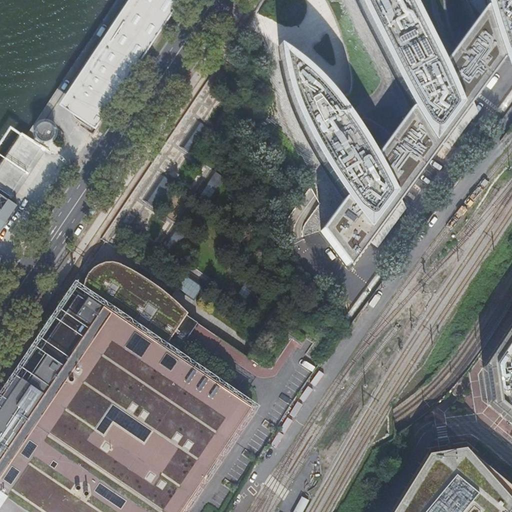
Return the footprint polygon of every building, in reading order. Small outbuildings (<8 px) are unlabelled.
[(323,0),(326,4),(328,9),(336,27),(341,42),(342,46),(345,54),(348,66),(349,74),(350,83),(350,87),(349,92),(348,94),(347,95),(343,97),(341,97),(339,96),(334,95),(337,98),(339,101),(343,106),(345,106),(347,106),(350,105),(352,103),(354,101),(356,99),(357,96),(357,93),(358,90),(357,86),(357,83),(357,81),(356,78),(356,75),(355,73),(354,68),(353,64),(352,61),(351,56),(350,52),(348,49),(347,43),(344,38),(343,33),(341,28),(339,24),(338,22),(335,16),(332,10),(330,6),(328,1),(327,0),(323,0)] [(327,0),(328,1),(330,6),(332,10),(335,16),(338,22),(339,24),(341,28),(343,33),(344,38),(347,43),(348,49),(350,52),(351,56),(352,61),(353,64),(354,68),(355,73),(356,75),(356,78),(357,81),(357,83),(357,86),(358,90),(357,93),(357,96),(356,99),(354,101),(352,103),(350,105),(347,106),(345,106),(343,106),(350,117),(351,114),(352,113),(353,111),(355,110),(357,110),(360,110),(365,112),(372,115),(375,117),(378,119),(383,123),(385,124),(389,128),(392,131),(393,133),(411,108),(408,103),(403,94),(398,85),(393,76),(389,67),(384,58),(380,49),(375,40),(371,31),(366,22),(362,13),(357,4),(355,0),(327,0)] [(433,144),(461,106),(458,97),(454,88),(451,80),(447,72),(444,64),(443,63),(438,53),(434,44),(429,35),(425,26),(420,17),(415,8),(411,0),(355,0),(357,4),(362,13),(366,22),(371,31),(375,40),(380,49),(384,58),(389,67),(393,76),(398,85),(403,94),(408,103),(411,108),(415,115),(417,119),(422,127),(426,134),(430,139),(433,144)] [(411,0),(415,8),(420,17),(425,26),(429,35),(434,44),(438,53),(443,63),(444,64),(457,46),(455,45),(454,43),(451,36),(448,28),(446,20),(444,11),(444,3),(443,0),(464,0),(468,6),(471,14),(473,19),(473,22),(473,24),(485,7),(483,0),(411,0)] [(502,60),(511,47),(511,0),(483,0),(485,7),(487,13),(488,17),(490,24),(492,30),(494,36),(497,44),(499,50),(501,57),(502,60)] [(345,199),(321,231),(348,267),(349,269),(369,242),(397,204),(441,144),(469,105),(502,60),(501,57),(499,50),(497,44),(494,36),(492,30),(490,24),(488,17),(487,13),(485,7),(473,24),(457,46),(444,64),(447,72),(451,80),(454,88),(458,97),(461,106),(433,144),(430,139),(426,134),(422,127),(417,119),(415,115),(411,108),(393,133),(376,156),(380,163),(384,170),(389,179),(392,187),(396,194),(369,230),(366,226),(363,223),(359,218),(356,214),(353,210),(350,205),(345,199)] [(366,226),(369,230),(396,194),(392,187),(389,179),(384,170),(380,163),(376,156),(371,147),(360,131),(355,123),(350,117),(343,106),(339,101),(337,98),(334,95),(331,90),(324,83),(317,76),(309,69),(302,62),(294,56),(285,50),(279,46),(278,47),(279,54),(281,64),(283,74),(285,83),(288,93),(291,103),(295,112),(299,122),(304,131),(308,140),(318,158),(323,166),(334,183),(340,192),(345,199),(350,205),(353,210),(356,214),(359,218),(363,223),(366,226)] [(511,63),(511,47),(502,60),(506,71),(511,63)] [(511,101),(511,90),(499,108),(505,112),(511,101)] [(469,105),(441,144),(449,150),(477,111),(469,105)] [(256,116),(250,122),(255,126),(261,119),(261,117),(261,116),(260,116),(259,115),(258,115),(256,116)] [(45,124),(43,124),(42,124),(40,124),(39,125),(38,126),(37,127),(36,128),(35,129),(35,131),(35,132),(35,134),(35,136),(36,137),(36,139),(38,140),(39,142),(41,142),(43,143),(44,143),(46,143),(47,143),(49,142),(50,141),(52,140),(53,138),(54,137),(54,135),(54,133),(54,132),(54,130),(53,129),(52,128),(51,126),(50,125),(49,124),(47,124),(46,124),(45,124)] [(204,193),(212,196),(219,179),(211,176),(204,193)] [(0,184),(0,191),(7,196),(10,191),(0,184)] [(17,207),(0,195),(0,220),(5,223),(5,224),(17,207)] [(405,210),(397,204),(369,242),(377,248),(405,210)] [(174,358),(197,324),(177,306),(175,304),(172,301),(170,299),(167,297),(165,295),(162,293),(158,290),(153,287),(148,283),(145,281),(143,280),(140,278),(137,276),(134,275),(131,273),(128,271),(126,270),(122,268),(120,267),(116,265),(112,265),(108,264),(106,265),(103,265),(100,267),(96,268),(93,270),(90,274),(89,276),(87,277),(86,280),(85,283),(84,286),(84,289),(84,292),(85,295),(86,299),(72,290),(57,314),(55,312),(52,316),(54,317),(37,342),(35,341),(33,345),(34,346),(17,371),(16,370),(13,374),(15,375),(0,396),(0,511),(180,511),(189,500),(250,409),(174,358)] [(387,273),(381,268),(346,317),(351,321),(387,273)] [(246,281),(237,293),(245,299),(254,287),(246,281)] [(511,323),(482,368),(488,405),(511,425),(511,323)] [(306,338),(288,326),(283,333),(301,346),(306,338)] [(503,511),(511,502),(511,494),(462,451),(427,456),(393,511),(503,511)] [(189,500),(180,511),(184,511),(191,502),(189,500)]
